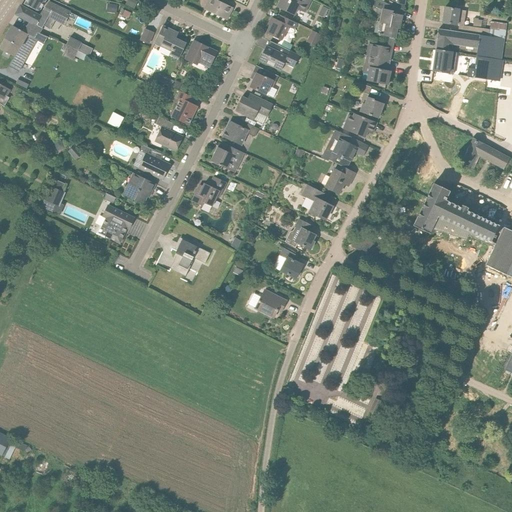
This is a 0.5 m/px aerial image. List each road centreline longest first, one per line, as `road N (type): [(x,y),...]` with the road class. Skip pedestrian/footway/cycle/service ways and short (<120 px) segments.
road 1 (residential): [(295,336),(410,109)]
road 2 (residential): [(154,233),(242,41)]
